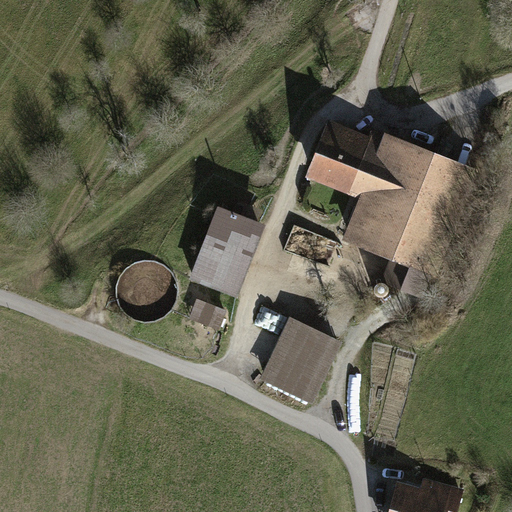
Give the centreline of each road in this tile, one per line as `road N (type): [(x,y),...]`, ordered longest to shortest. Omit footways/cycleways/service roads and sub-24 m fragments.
road 1 (residential): [(511,81),(412,114),(350,98),(321,117),(254,280),(223,384)]
road 2 (track): [(0,296),(223,384),(339,442),(352,456),(365,511)]
